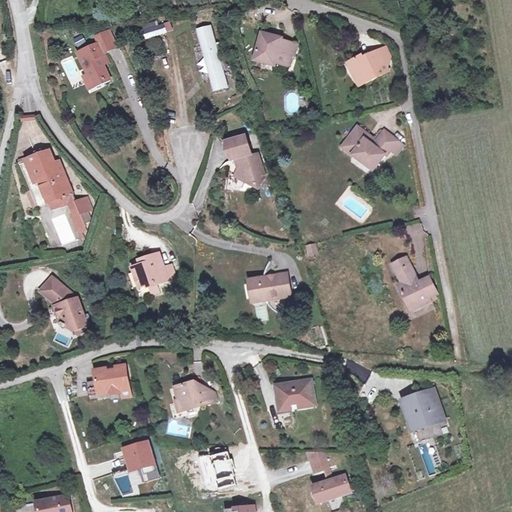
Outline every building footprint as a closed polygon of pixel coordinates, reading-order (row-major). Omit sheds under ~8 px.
[(158,21),(141,27),(146,41),(167,33),(163,24),(159,26),(158,21)] [(209,33),(195,36),(207,80),(210,80),(216,96),(223,94),(219,79),(223,79),(222,75),(226,74),(219,47),(214,49),(209,33)] [(283,37),(262,34),(255,61),(276,67),(277,63),(290,67),(296,43),(282,40),(283,37)] [(85,53),(78,55),(86,74),(91,85),(107,80),(101,64),(105,62),(103,55),(114,51),(107,36),(97,39),(99,45),(85,50),(85,53)] [(387,50),(380,53),(384,62),(391,58),(387,50)] [(361,59),(345,65),(352,78),(362,81),(366,88),(390,77),(384,62),(380,53),(371,57),(373,62),(365,65),(361,59)] [(91,85),(86,74),(81,76),(88,92),(108,84),(107,80),(91,85)] [(362,81),(352,78),(358,92),(366,88),(362,81)] [(356,127),(340,147),(370,173),(383,156),(385,158),(392,150),(398,143),(384,132),(373,147),(364,139),(367,136),(356,127)] [(242,136),(223,142),(231,165),(235,163),(238,172),(239,172),(242,182),(250,186),(259,184),(263,175),(260,165),(252,168),(249,156),(242,136)] [(231,165),(223,142),(220,143),(227,166),(231,165)] [(398,143),(392,150),(395,153),(402,146),(398,143)] [(51,154),(39,159),(43,170),(55,166),(51,154)] [(256,154),(249,156),(252,168),(260,165),(256,154)] [(62,170),(58,171),(55,166),(43,170),(39,159),(22,165),(37,208),(49,204),(73,195),(62,170)] [(73,195),(49,204),(52,212),(68,205),(74,218),(81,215),(75,201),(73,195)] [(85,197),(75,201),(81,215),(90,210),(85,197)] [(81,215),(74,218),(80,232),(87,229),(81,215)] [(318,255),(316,244),(307,245),(308,256),(318,255)] [(159,251),(150,255),(151,260),(160,257),(159,251)] [(138,266),(131,268),(137,289),(146,285),(154,282),(155,286),(176,278),(171,264),(164,266),(160,257),(151,260),(150,255),(136,260),(138,266)] [(416,283),(413,275),(414,275),(407,258),(393,264),(401,281),(397,283),(408,308),(428,300),(427,297),(435,293),(428,277),(416,283)] [(283,274),(274,276),(277,289),(286,287),(283,274)] [(274,276),(249,281),(254,301),(288,295),(286,287),(277,289),(274,276)] [(42,291),(49,297),(61,286),(54,279),(42,291)] [(158,293),(155,286),(154,282),(146,285),(151,296),(158,293)] [(55,304),(57,307),(53,308),(59,325),(59,327),(63,329),(63,328),(72,331),(82,328),(84,327),(75,299),(61,286),(49,297),(55,304)] [(82,328),(72,331),(75,338),(85,334),(82,328)] [(115,364),(116,366),(108,368),(107,366),(97,368),(99,377),(96,378),(99,392),(102,391),(102,392),(109,390),(111,392),(118,391),(120,388),(119,385),(120,385),(129,384),(125,362),(115,364)] [(180,413),(212,404),(208,388),(199,390),(197,383),(177,388),(181,400),(177,401),(180,413)] [(296,385),(278,387),(281,414),(293,412),(292,407),(300,406),(301,410),(317,408),(313,383),(303,384),(304,388),(297,388),(296,385)] [(131,393),(129,384),(120,385),(122,395),(131,393)] [(218,394),(208,388),(212,404),(220,402),(218,394)] [(417,416),(421,426),(444,418),(438,402),(435,403),(431,393),(403,403),(409,419),(417,416)] [(417,416),(409,419),(413,429),(421,426),(417,416)] [(148,440),(126,447),(133,468),(143,465),(145,472),(157,468),(155,461),(148,440)] [(309,454),(311,461),(326,457),(330,470),(343,466),(340,454),(309,454)] [(315,475),(324,472),(328,484),(333,482),(330,470),(326,457),(311,461),(315,475)] [(347,478),(333,482),(328,484),(313,489),(319,506),(352,495),(347,478)] [(72,511),(68,493),(36,499),(38,511),(72,511)]
